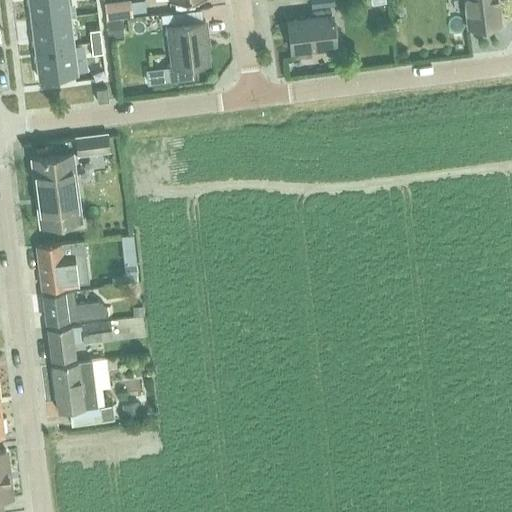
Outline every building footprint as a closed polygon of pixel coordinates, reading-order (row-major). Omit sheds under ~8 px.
[(28,0),(31,20),(53,18),(70,15),(68,0),(28,0)] [(121,0),(107,2),(109,20),(135,16),(133,0),(121,0)] [(334,0),(312,0),(313,8),(335,6),(334,0)] [(464,0),(468,29),(502,25),(498,0),(464,0)] [(314,18),(290,21),(294,57),(310,55),(309,47),(334,44),(333,36),(335,36),(338,33),(337,26),(334,23),(331,24),(329,8),(321,9),(313,10),(314,18)] [(170,14),(159,16),(160,23),(171,22),(170,14)] [(53,18),(31,20),(33,34),(35,49),(54,46),(74,44),(73,35),(70,15),(53,18)] [(195,78),(193,66),(209,64),(205,35),(207,35),(205,20),(171,25),(172,37),(169,38),(173,67),(169,67),(171,81),(195,78)] [(121,37),(119,22),(107,23),(109,39),(121,37)] [(99,29),(90,30),(91,42),(100,41),(101,41),(101,36),(100,29),(99,29)] [(100,41),(91,42),(92,54),(93,54),(98,53),(103,53),(101,41),(100,41)] [(54,46),(35,49),(39,79),(58,76),(78,74),(74,44),(54,46)] [(98,103),(109,101),(108,88),(96,89),(98,103)] [(108,134),(75,138),(77,156),(110,152),(108,134)] [(72,153),(33,158),(41,225),(80,220),(72,153)] [(89,282),(84,240),(36,246),(42,289),(77,284),(89,282)] [(136,262),(123,264),(125,277),(137,276),(136,262)] [(72,290),(43,294),(47,322),(71,319),(71,320),(107,316),(107,307),(98,302),(94,302),(74,305),(72,290)] [(142,314),(141,305),(132,306),(133,315),(142,314)] [(112,338),(110,319),(47,328),(52,359),(75,356),(73,341),(83,340),(84,342),(112,338)] [(78,361),(52,364),(58,411),(70,410),(72,424),(115,419),(113,404),(105,405),(101,377),(109,376),(107,357),(91,359),(78,361)] [(139,417),(138,403),(122,405),(124,419),(139,417)] [(0,511),(2,511),(1,498),(11,497),(5,449),(0,449),(0,511)]
